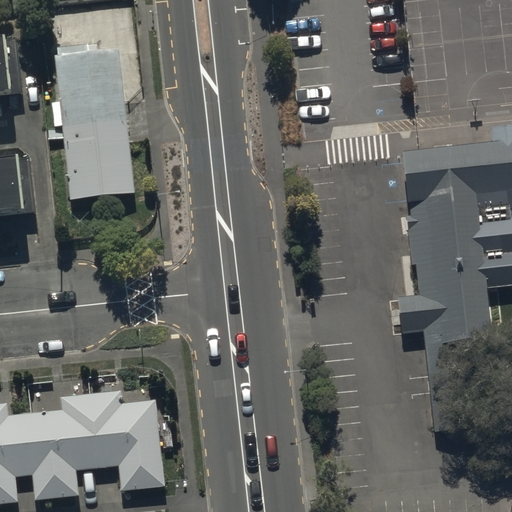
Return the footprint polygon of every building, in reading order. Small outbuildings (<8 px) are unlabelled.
[(0,98),(24,96),(18,39),(7,40),(7,34),(0,34),(0,98)] [(58,55),(54,56),(62,128),(128,121),(120,48),(87,52),(86,44),(58,47),(58,55)] [(128,121),(62,128),(70,200),(135,193),(128,121)] [(493,141),(403,152),(420,296),(400,298),(404,331),(425,329),(437,430),(504,423),(488,288),(511,285),(511,215),(511,209),(511,125),(491,128),(493,141)] [(18,155),(0,156),(0,212),(24,210),(18,155)] [(7,402),(0,403),(0,503),(19,501),(16,477),(32,474),(36,500),(79,495),(76,470),(119,466),(122,491),(165,486),(156,400),(123,403),(121,390),(61,397),(62,410),(9,415),(7,402)]
